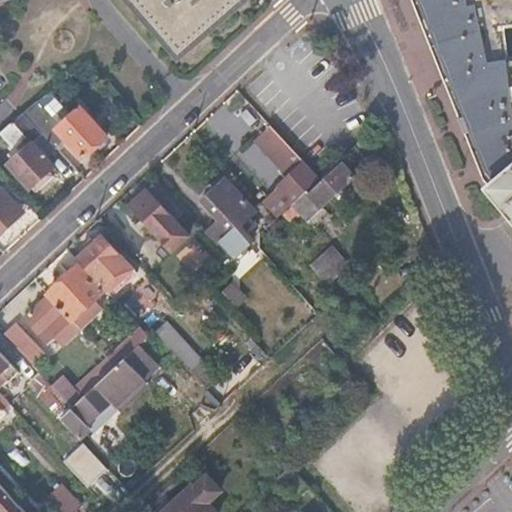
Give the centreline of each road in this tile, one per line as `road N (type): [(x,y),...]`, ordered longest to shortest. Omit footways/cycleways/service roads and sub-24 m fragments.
road 1 (residential): [(0,283),(304,0)]
road 2 (tertiary): [(354,0),(511,384)]
